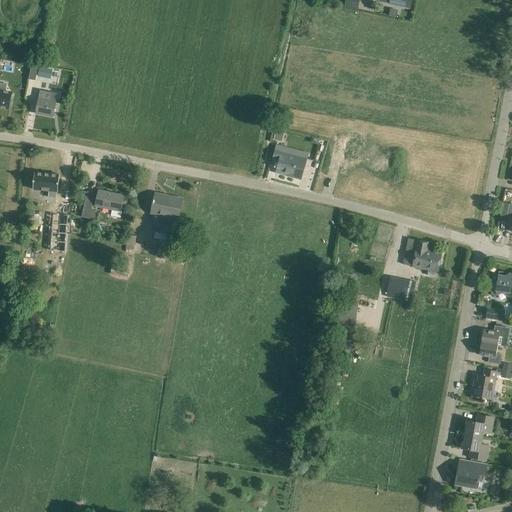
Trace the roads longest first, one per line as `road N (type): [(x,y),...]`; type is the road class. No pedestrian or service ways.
road 1 (unclassified): [(481,244),(336,202),(0,136)]
road 2 (unclassified): [(429,511),(481,244)]
road 3 (track): [(297,0),(259,186)]
road 4 (unclassified): [(481,244),(510,99)]
